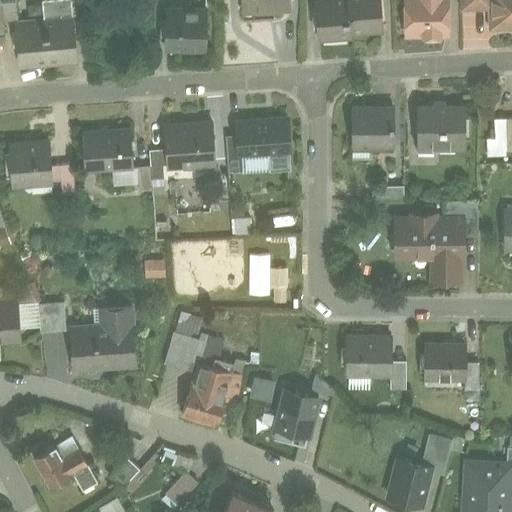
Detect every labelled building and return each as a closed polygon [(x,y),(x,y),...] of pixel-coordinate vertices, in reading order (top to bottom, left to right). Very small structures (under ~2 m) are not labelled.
[(2,0),(2,13),(17,13),(17,0),(2,0)] [(15,18),(19,67),(77,63),(74,16),(83,16),(81,0),(67,0),(41,2),(42,16),(15,18)] [(241,0),(242,14),(291,12),(290,0),(241,0)] [(350,33),(347,0),(315,0),(318,39),(350,37),(350,33)] [(347,0),(350,33),(382,31),(379,0),(347,0)] [(401,0),(401,37),(448,37),(448,0),(401,0)] [(511,21),(511,0),(495,0),(495,2),(496,22),(511,21)] [(163,4),(162,49),(203,50),(203,4),(163,4)] [(433,100),(416,100),(416,145),(466,145),(466,100),(444,100),(444,96),(433,96),(433,100)] [(392,99),(350,100),(351,149),(394,148),(392,99)] [(285,115),(235,117),(236,134),(238,170),(287,167),(285,115)] [(209,116),(162,120),(165,146),(166,161),(166,165),(181,164),(181,166),(213,164),(209,116)] [(511,118),(492,120),(493,159),(511,158),(511,118)] [(130,123),(82,126),(85,169),(133,165),(130,123)] [(238,170),(236,134),(224,135),(226,170),(238,170)] [(51,135),(9,138),(12,184),(54,181),(53,163),(51,135)] [(166,161),(165,146),(146,148),(148,163),(148,174),(160,173),(159,162),(166,161)] [(72,161),(53,163),(54,181),(55,186),(74,185),(72,161)] [(148,163),(134,164),(136,187),(149,186),(148,174),(148,163)] [(402,185),(370,185),(370,201),(402,201),(402,185)] [(443,199),(443,211),(465,211),(465,235),(478,235),(478,198),(443,199)] [(511,204),(502,204),(503,250),(511,250),(511,204)] [(408,212),(394,212),(395,257),(429,256),(429,277),(463,276),(462,256),(466,256),(465,235),(465,211),(443,211),(438,211),(438,207),(408,208),(408,212)] [(143,261),(144,276),(167,275),(166,248),(153,248),(154,260),(143,261)] [(0,341),(22,340),(19,297),(0,298),(0,341)] [(72,331),(72,327),(66,327),(64,301),(37,302),(39,333),(72,331)] [(74,370),(137,367),(134,302),(97,304),(98,321),(72,323),(72,327),(72,331),(74,370)] [(392,330),(346,331),(347,376),(393,376),(392,360),(392,330)] [(164,358),(194,368),(197,358),(213,363),(221,338),(200,331),(197,340),(173,332),(164,358)] [(465,340),(423,340),(424,380),(465,379),(465,362),(465,340)] [(194,368),(179,413),(216,425),(224,399),(234,402),(243,373),(213,363),(197,358),(194,368)] [(407,359),(392,360),(393,376),(393,389),(407,389),(407,359)] [(479,362),(465,362),(465,379),(466,389),(479,389),(479,362)] [(273,375),(251,372),(247,394),(269,397),(273,375)] [(318,396),(282,387),(269,439),(298,446),(300,440),(307,441),(318,396)] [(426,434),(421,458),(428,460),(426,470),(443,473),(451,439),(426,434)] [(65,439),(31,458),(47,488),(63,479),(61,476),(71,471),(81,490),(97,482),(78,448),(72,451),(65,439)] [(399,453),(388,500),(417,507),(426,470),(428,460),(421,458),(399,453)] [(139,469),(126,458),(110,476),(123,488),(139,469)] [(506,463),(462,460),(459,511),(508,511),(510,481),(511,463),(506,463)] [(198,482),(184,470),(165,492),(178,504),(198,482)] [(272,511),(275,506),(231,486),(219,511),(272,511)] [(99,511),(124,511),(118,499),(98,509),(99,511)]
